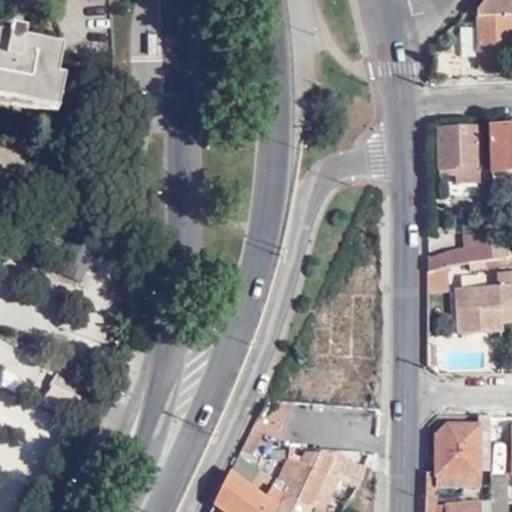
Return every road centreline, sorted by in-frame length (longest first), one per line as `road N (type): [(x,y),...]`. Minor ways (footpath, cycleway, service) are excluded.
road 1 (primary): [(144,511),(217,379),(254,277),(278,118),(268,0)]
road 2 (residential): [(185,511),(256,355),(317,179),(346,162),(404,158)]
road 3 (primary): [(178,0),(186,227),(164,371)]
road 4 (primary): [(404,158),(406,396)]
road 5 (residential): [(164,371),(100,461),(75,511)]
road 6 (primary): [(164,371),(126,511)]
